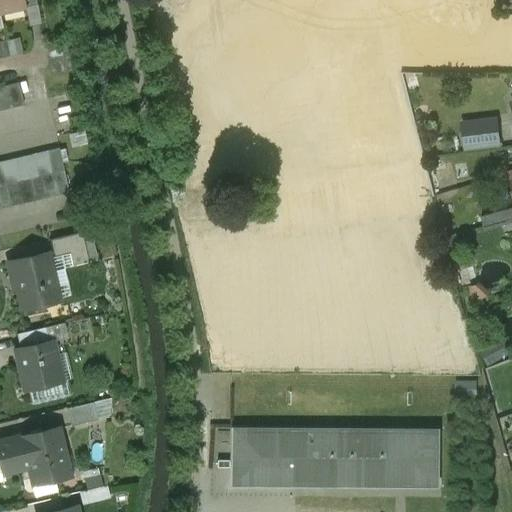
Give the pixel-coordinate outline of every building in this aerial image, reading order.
[(0,0),(0,14),(26,8),(25,8),(23,0),(0,0)] [(19,83),(7,86),(12,108),(24,106),(19,83)] [(7,86),(0,87),(0,111),(12,108),(7,86)] [(511,126),(490,129),(492,143),(511,141),(511,126)] [(59,149),(47,152),(52,174),(64,171),(59,149)] [(47,152),(36,154),(41,177),(52,174),(47,152)] [(36,154),(24,157),(29,179),(41,177),(36,154)] [(24,157),(12,160),(17,182),(29,179),(24,157)] [(12,160),(0,163),(6,185),(17,182),(12,160)] [(194,161),(194,181),(219,181),(219,162),(194,161)] [(64,171),(52,174),(58,196),(69,193),(64,171)] [(52,174),(41,177),(46,199),(58,196),(52,174)] [(41,177),(29,179),(34,201),(46,199),(41,177)] [(29,179),(17,182),(23,204),(34,201),(29,179)] [(17,182),(6,185),(11,207),(23,204),(17,182)] [(6,185),(0,186),(0,209),(11,207),(6,185)] [(82,232),(50,240),(54,257),(70,254),(73,266),(89,262),(86,250),(82,232)] [(48,253),(8,262),(12,279),(15,279),(22,310),(60,301),(48,253)] [(45,327),(17,334),(20,349),(49,342),(45,327)] [(20,349),(16,350),(25,390),(30,389),(61,381),(52,341),(49,342),(20,349)] [(61,381),(30,389),(33,403),(68,394),(65,380),(61,381)] [(476,383),(460,383),(460,397),(476,397),(476,383)] [(94,402),(67,409),(71,426),(98,420),(94,402)] [(58,427),(21,437),(28,467),(31,479),(50,475),(51,481),(70,476),(58,427)] [(405,438),(397,438),(397,432),(355,432),(355,438),(317,438),(317,432),(285,431),(285,432),(236,432),(236,461),(235,461),(235,468),(286,468),(287,467),(295,467),(294,483),(317,484),(317,483),(404,483),(405,484),(412,484),(412,483),(435,483),(436,434),(412,433),(412,432),(405,432),(405,438)] [(21,437),(0,441),(0,460),(3,473),(28,467),(21,437)] [(88,486),(104,484),(101,468),(86,470),(88,486)] [(84,503),(112,497),(109,484),(81,490),(84,503)]
